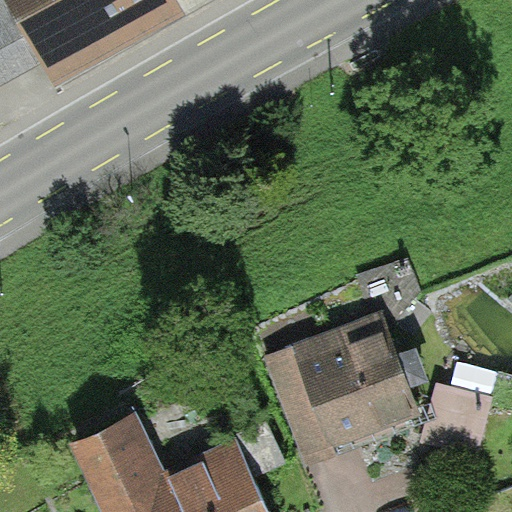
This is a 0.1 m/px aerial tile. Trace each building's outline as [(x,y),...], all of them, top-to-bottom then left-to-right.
[(0,0),(0,88),(43,64),(6,0),(0,0)] [(6,0),(43,64),(56,88),(187,16),(177,0),(6,0)] [(268,358),(309,466),(337,455),(334,448),(420,415),(410,388),(428,381),(418,354),(399,361),(383,319),(325,342),(323,337),(268,358)] [(435,387),(422,437),(477,451),(490,401),(435,387)] [(104,511),(268,511),(235,444),(167,477),(137,416),(73,447),(104,511)]
